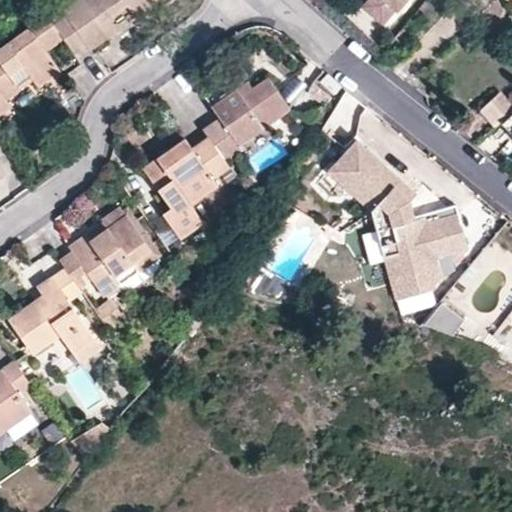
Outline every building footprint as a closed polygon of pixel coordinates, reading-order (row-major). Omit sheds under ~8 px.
[(65,18),(53,25),(64,40),(74,55),(75,56),(86,48),(90,51),(108,38),(101,28),(127,8),(135,19),(162,0),(78,0),(61,12),(65,18)] [(371,11),(380,0),(370,0),(365,6),(371,11)] [(380,0),(371,11),(387,24),(399,8),(401,10),(409,0),(380,0)] [(53,25),(45,12),(27,24),(30,28),(0,48),(0,113),(9,108),(5,101),(19,90),(16,86),(30,77),(37,86),(59,72),(46,53),(64,40),(53,25)] [(334,96),(341,88),(328,77),(321,84),(334,96)] [(219,119),(202,130),(208,138),(223,160),(241,149),(239,145),(289,110),(268,79),(240,97),(236,91),(211,107),(219,119)] [(484,111),(499,126),(504,122),(511,114),(511,101),(504,93),(484,111)] [(229,168),(223,160),(208,138),(191,150),(184,140),(143,169),(170,206),(162,212),(181,239),(206,221),(194,203),(217,186),(212,180),(229,168)] [(415,194),(354,138),(324,170),(369,211),(395,302),(433,289),(440,280),(435,258),(466,250),(456,212),(424,220),(423,216),(413,219),(408,202),(415,194)] [(65,267),(79,287),(92,278),(103,294),(120,283),(115,275),(131,264),(150,251),(125,215),(107,228),(91,239),(87,233),(69,246),(74,254),(62,263),(65,267)] [(103,222),(87,233),(91,239),(107,228),(103,222)] [(150,251),(131,264),(136,271),(155,258),(150,251)] [(115,275),(120,283),(136,271),(131,264),(115,275)] [(79,287),(65,267),(50,277),(67,302),(82,291),(79,287)] [(36,286),(42,295),(47,302),(39,307),(35,301),(8,320),(34,354),(60,337),(79,363),(101,349),(67,302),(50,277),(36,286)] [(42,295),(35,301),(39,307),(47,302),(42,295)] [(119,311),(109,297),(93,307),(111,332),(128,320),(121,309),(119,311)] [(427,329),(455,339),(463,316),(436,306),(427,329)] [(32,389),(13,361),(1,370),(5,376),(0,379),(0,433),(30,414),(19,397),(32,389)]
